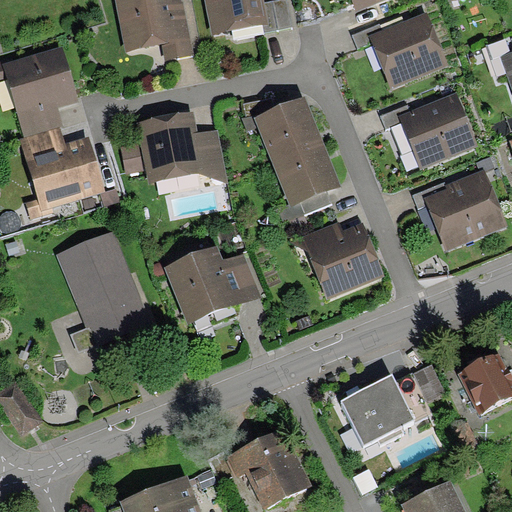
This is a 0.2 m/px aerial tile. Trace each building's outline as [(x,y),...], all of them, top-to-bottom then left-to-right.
[(184,0),(117,0),(128,49),(163,42),(167,60),(196,54),(184,0)] [(263,0),(206,0),(214,34),(263,24),(268,23),(264,3),(263,0)] [(286,0),(278,0),(264,3),(268,23),(263,24),(265,33),(292,27),(286,0)] [(353,0),(358,10),(383,0),(353,0)] [(383,30),(370,36),(373,43),(391,89),(447,68),(426,14),(383,30)] [(370,36),(383,30),(380,24),(350,36),(356,50),(373,43),(370,36)] [(487,46),(497,76),(505,74),(511,93),(511,54),(509,56),(504,40),(487,46)] [(25,138),(59,128),(65,126),(59,108),(80,102),(63,48),(11,63),(9,59),(0,61),(0,80),(7,78),(25,138)] [(409,111),(399,115),(402,122),(421,170),(478,146),(457,93),(409,111)] [(304,97),(255,116),(288,204),(327,189),(338,185),(304,97)] [(386,129),(402,122),(399,115),(409,111),(407,106),(381,116),(386,129)] [(194,112),(138,123),(142,143),(147,169),(150,182),(200,172),(230,184),(218,127),(197,131),(194,112)] [(59,128),(25,138),(20,139),(38,198),(25,202),(31,220),(56,212),(54,208),(107,192),(90,137),(64,145),(59,128)] [(147,169),(142,143),(121,147),(127,173),(147,169)] [(447,188),(424,197),(427,204),(446,252),(509,228),(486,168),(445,183),(447,188)] [(418,208),(427,204),(424,197),(447,188),(445,183),(445,182),(413,195),(418,208)] [(327,189),(288,204),(278,208),(283,223),(333,204),(327,189)] [(339,223),(293,242),(307,252),(327,300),(385,277),(363,224),(343,232),(339,223)] [(152,327),(113,232),(57,254),(88,329),(72,335),(79,351),(96,345),(97,349),(152,327)] [(216,248),(166,267),(188,325),(262,297),(246,255),(222,264),(216,248)] [(479,352),(437,373),(457,417),(500,398),(479,352)] [(419,430),(436,424),(420,375),(402,381),(419,430)] [(390,377),(335,400),(357,451),(396,430),(387,414),(404,404),(390,377)] [(15,381),(0,391),(0,401),(23,435),(44,422),(15,381)] [(404,473),(450,454),(441,431),(395,450),(404,473)] [(253,434),(204,456),(216,480),(229,474),(246,509),(282,493),(253,434)] [(172,511),(163,485),(103,508),(104,511),(172,511)] [(462,511),(451,487),(402,509),(403,511),(462,511)]
